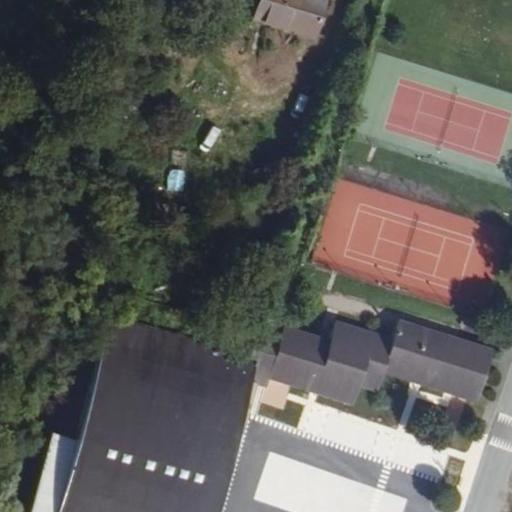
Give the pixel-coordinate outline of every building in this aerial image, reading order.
[(252,20),(259,0),(256,0),(250,19),(252,20)] [(308,38),(320,0),(259,0),(252,20),(308,38)] [(87,403),(81,426),(77,438),(54,431),(51,443),(38,487),(30,511),(216,511),(255,381),(261,358),(253,355),(113,315),(101,357),(87,403)] [(386,372),(396,339),(339,322),(334,339),(264,318),(253,355),(261,358),(255,381),(269,385),(272,377),(357,402),(362,384),(381,390),(386,372)] [(491,338),(493,329),(459,319),(456,327),(491,338)] [(396,339),(386,372),(480,399),(495,349),(401,322),(396,339)] [(87,403),(101,357),(73,349),(60,395),(87,403)] [(81,426),(87,403),(60,395),(50,430),(54,431),(58,419),(81,426)] [(77,438),(81,426),(58,419),(54,431),(77,438)]
